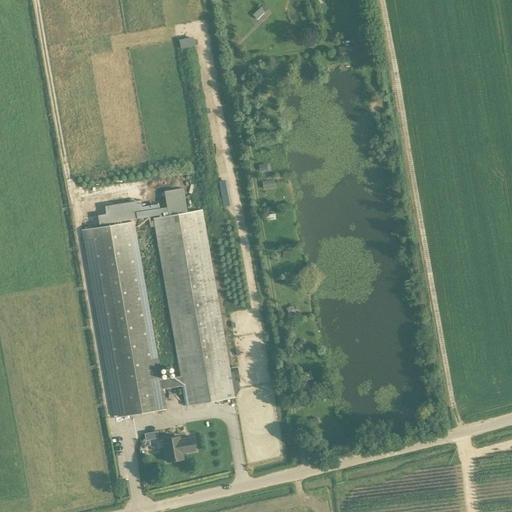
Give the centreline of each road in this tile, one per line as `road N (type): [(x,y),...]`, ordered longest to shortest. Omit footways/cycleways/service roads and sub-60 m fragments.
road 1 (unknown): [(459,431),(378,0)]
road 2 (unclassified): [(134,511),(511,418)]
